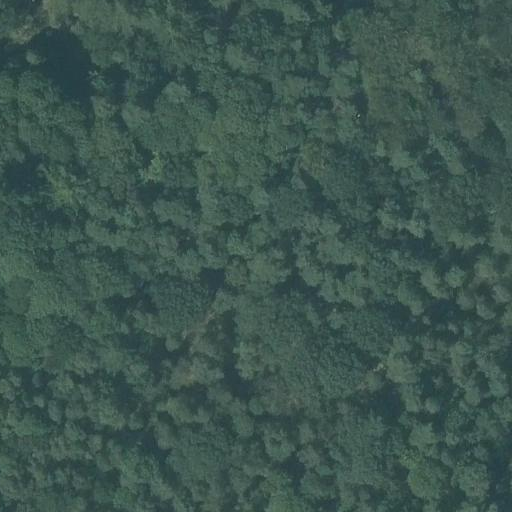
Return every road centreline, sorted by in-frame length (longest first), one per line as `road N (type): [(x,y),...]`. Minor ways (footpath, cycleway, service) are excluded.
road 1 (track): [(361,0),(357,60),(420,511)]
road 2 (track): [(0,195),(74,105),(219,0)]
